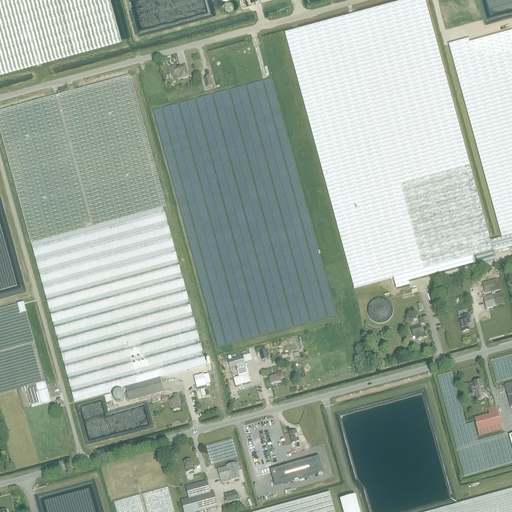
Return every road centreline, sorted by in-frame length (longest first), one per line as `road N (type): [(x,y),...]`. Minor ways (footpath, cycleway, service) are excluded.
road 1 (unclassified): [(82,462),(511,345)]
road 2 (unclassified): [(360,0),(0,98)]
road 3 (unclassified): [(82,462),(0,161)]
